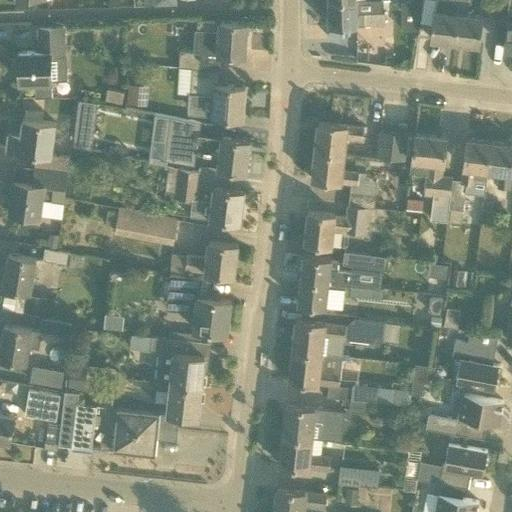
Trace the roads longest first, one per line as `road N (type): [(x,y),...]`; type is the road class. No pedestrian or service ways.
road 1 (residential): [(235,506),(290,72)]
road 2 (residential): [(235,506),(0,480)]
road 3 (residential): [(511,100),(290,72)]
